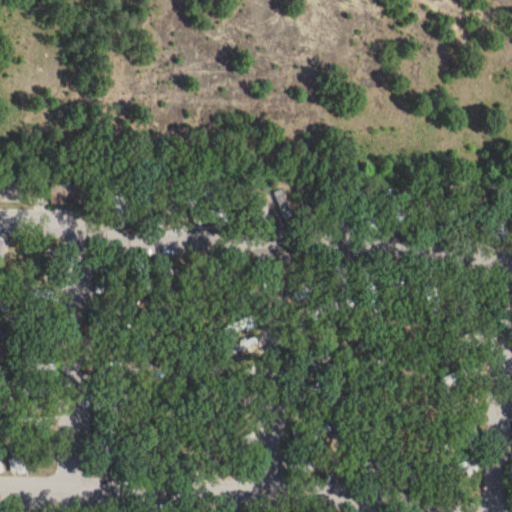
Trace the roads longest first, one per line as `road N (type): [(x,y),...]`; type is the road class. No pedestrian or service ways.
road 1 (residential): [(511,268),(496,258),(0,228)]
road 2 (residential): [(0,490),(280,495),(442,511)]
road 3 (residential): [(76,511),(83,232)]
road 4 (residential): [(284,247),(280,495)]
